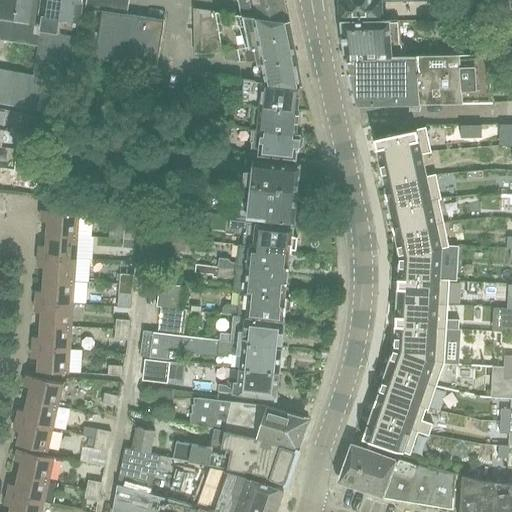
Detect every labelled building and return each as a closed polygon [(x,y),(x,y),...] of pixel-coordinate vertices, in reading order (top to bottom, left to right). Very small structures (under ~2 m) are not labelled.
[(13,20),(15,0),(0,0),(0,24),(1,18),(13,20)] [(37,0),(15,0),(13,20),(25,22),(24,30),(30,31),(31,23),(35,23),(36,9),(37,0)] [(61,0),(41,0),(40,9),(38,30),(41,30),(56,33),(61,0)] [(78,36),(80,37),(83,22),(80,21),(80,9),(81,0),(61,0),(56,33),(78,36)] [(288,21),(283,0),(238,0),(242,16),(258,18),(288,21)] [(429,0),(345,0),(346,2),(340,2),(341,18),(351,18),(381,18),(381,9),(381,3),(391,3),(430,1),(429,0)] [(488,13),(487,0),(465,0),(466,13),(488,13)] [(240,62),(262,59),(296,63),(288,21),(258,18),(242,16),(194,9),(194,54),(219,52),(217,40),(222,39),(225,60),(240,62)] [(96,60),(157,70),(164,20),(104,11),(96,60)] [(450,16),(451,38),(462,38),(461,15),(450,16)] [(486,38),(489,35),(489,20),(479,20),(479,38),(486,38)] [(341,23),(345,58),(405,56),(404,45),(399,42),(397,21),(342,22),(342,23),(341,23)] [(78,36),(56,33),(41,30),(32,84),(52,88),(48,112),(65,115),(78,36)] [(488,54),(405,56),(345,58),(356,105),(491,103),(488,54)] [(301,87),(296,63),(262,59),(266,82),(301,87)] [(248,104),(250,104),(297,110),(299,96),(300,96),(301,87),(266,82),(256,81),(251,80),(248,104)] [(299,110),(297,110),(250,104),(248,117),(252,117),(251,128),(253,128),(296,133),(297,123),(300,123),(301,113),(298,113),(299,110)] [(19,133),(33,135),(37,117),(21,114),(19,133)] [(480,125),(462,126),(462,137),(481,137),(480,125)] [(422,155),(432,153),(426,127),(374,138),(375,139),(377,148),(376,148),(377,149),(380,164),(422,155)] [(251,153),(296,159),(297,150),(298,150),(298,148),(302,146),(303,139),(300,135),(300,134),(296,134),(296,133),(253,128),(251,153)] [(42,157),(17,154),(15,170),(39,174),(42,157)] [(385,185),(427,176),(422,155),(380,164),(385,185)] [(238,175),(230,174),(204,172),(203,180),(236,184),(236,182),(298,189),(300,165),(253,160),(245,160),(243,177),(239,177),(238,175)] [(388,199),(390,211),(439,200),(442,200),(436,174),(427,176),(385,185),(385,186),(387,200),(388,199)] [(294,224),(298,189),(236,182),(236,184),(203,180),(203,181),(236,185),(235,192),(249,193),(248,201),(239,200),(236,217),(246,219),(294,224)] [(444,223),(439,200),(390,211),(392,220),(395,233),(444,223)] [(47,233),(78,235),(79,213),(42,210),(41,222),(48,222),(47,233)] [(189,223),(190,213),(169,211),(168,221),(189,223)] [(247,228),(245,246),(238,246),(292,251),(292,250),(296,250),(298,237),(293,237),(294,235),(293,235),(293,227),(254,223),(254,222),(247,223),(230,221),(229,229),(238,229),(241,228),(247,228)] [(400,256),(442,249),(449,247),(444,223),(395,233),(400,256)] [(167,228),(166,238),(187,240),(188,230),(167,228)] [(124,229),(123,238),(136,239),(137,230),(124,229)] [(76,258),(78,235),(47,233),(46,246),(40,245),(39,256),(76,258)] [(135,249),(136,239),(123,238),(122,248),(135,249)] [(190,241),(187,240),(166,238),(164,249),(189,252),(190,241)] [(218,267),(235,269),(289,274),(290,266),(288,266),(289,251),(292,251),(238,246),(236,263),(232,263),(228,259),(219,258),(218,267)] [(442,249),(400,256),(399,277),(440,279),(442,249)] [(75,281),(76,258),(39,256),(38,267),(45,267),(44,279),(75,281)] [(233,292),(240,292),(287,298),(287,297),(285,297),(286,283),(288,283),(289,274),(235,269),(218,267),(196,265),(195,273),(212,274),(212,276),(234,279),(233,292)] [(121,274),(120,284),(133,285),(133,275),(121,274)] [(440,279),(399,277),(399,278),(398,278),(398,279),(399,279),(398,287),(398,288),(397,302),(448,305),(450,280),(440,279)] [(75,281),(44,279),(43,291),(37,291),(36,301),(73,304),(75,281)] [(133,285),(120,284),(119,294),(132,295),(133,285)] [(157,307),(161,308),(182,310),(185,287),(159,284),(157,307)] [(234,316),(284,321),(284,314),(286,314),(286,312),(289,310),(290,302),(287,299),(287,298),(240,292),(239,307),(226,305),(223,308),(222,314),(234,316)] [(72,327),(73,304),(36,301),(35,312),(42,313),(41,325),(72,327)] [(396,316),(396,324),(447,327),(448,305),(397,302),(396,315),(396,316)] [(187,311),(182,310),(161,308),(158,333),(183,336),(187,311)] [(220,340),(243,342),(281,346),(284,321),(234,316),(232,334),(221,333),(220,340)] [(117,329),(128,330),(129,320),(118,319),(117,329)] [(445,364),(447,327),(396,324),(395,324),(395,325),(396,326),(395,347),(444,364),(445,364)] [(72,327),(41,325),(40,337),(34,336),(33,347),(70,350),(72,327)] [(128,330),(117,329),(116,339),(128,340),(128,330)] [(241,355),(240,368),(278,372),(281,346),(243,342),(220,340),(203,338),(183,336),(158,333),(153,332),(150,357),(169,359),(170,350),(228,356),(228,353),(241,355)] [(69,372),(70,350),(33,347),(33,358),(39,358),(38,370),(69,372)] [(436,387),(444,364),(395,347),(386,370),(436,387)] [(143,360),(141,380),(166,383),(169,363),(143,360)] [(122,376),(123,366),(109,365),(108,375),(122,376)] [(511,367),(504,367),(503,379),(511,379),(511,367)] [(278,372),(240,368),(238,381),(234,381),(233,387),(228,387),(227,385),(219,384),(218,393),(276,399),(278,372)] [(378,393),(426,410),(428,410),(436,387),(386,370),(379,392),(378,392),(378,393)] [(31,387),(28,399),(58,406),(63,383),(27,375),(25,386),(31,387)] [(378,393),(374,405),(371,416),(418,432),(429,436),(433,424),(423,420),(426,410),(378,393)] [(116,405),(118,396),(104,394),(103,403),(116,405)] [(306,417),(267,407),(231,402),(194,398),(194,405),(192,405),(193,414),(191,414),(191,423),(195,425),(214,428),(226,430),(227,432),(256,437),(299,450),(310,418),(306,417)] [(19,409),(17,420),(53,428),(58,406),(28,399),(26,411),(19,409)] [(500,421),(510,422),(511,410),(501,409),(500,421)] [(411,455),(418,432),(371,416),(368,425),(367,424),(363,438),(411,455)] [(18,444),(19,444),(48,451),(53,428),(17,420),(14,430),(21,432),(18,444)] [(510,422),(500,421),(500,433),(510,434),(510,422)] [(137,427),(132,449),(150,453),(155,431),(137,427)] [(188,460),(210,465),(246,472),(247,470),(287,484),(299,451),(299,450),(256,437),(227,432),(226,430),(214,428),(211,442),(221,444),(221,447),(227,449),(224,461),(212,459),(214,447),(192,443),(160,447),(157,454),(188,460)] [(98,429),(96,438),(109,441),(111,432),(98,429)] [(96,438),(94,448),(108,451),(109,441),(96,438)] [(428,468),(398,458),(352,443),(338,481),(384,498),(453,509),(455,473),(429,466),(428,468)] [(509,446),(499,445),(498,458),(508,458),(509,446)] [(127,448),(118,484),(149,493),(160,456),(150,453),(132,449),(127,448)] [(19,473),(49,480),(55,458),(18,449),(16,460),(22,462),(19,473)] [(177,466),(168,498),(190,505),(212,511),(213,510),(220,511),(276,511),(285,489),(248,477),(246,481),(245,480),(244,481),(227,475),(177,466)] [(44,502),(49,480),(19,473),(17,485),(10,484),(8,494),(44,502)] [(511,511),(511,483),(493,482),(462,475),(460,511),(511,511)] [(99,492),(101,483),(89,481),(87,489),(99,492)] [(220,511),(213,510),(212,511),(190,505),(168,498),(149,493),(118,484),(112,511),(220,511)] [(97,502),(99,492),(87,489),(85,499),(97,502)] [(12,506),(10,511),(42,511),(44,502),(8,494),(5,504),(12,506)]
